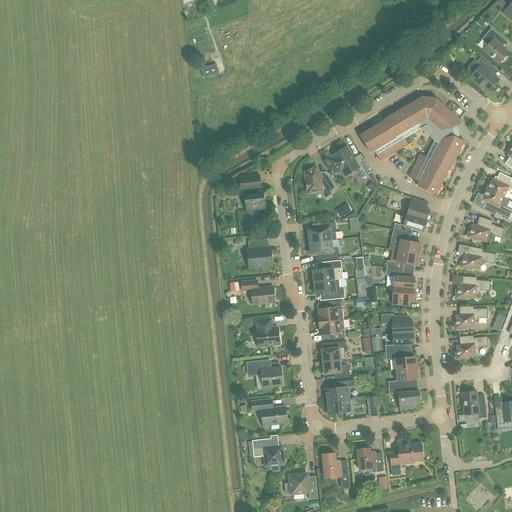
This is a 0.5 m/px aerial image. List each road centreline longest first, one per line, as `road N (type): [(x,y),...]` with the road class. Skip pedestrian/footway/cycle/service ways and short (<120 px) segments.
road 1 (residential): [(443,417),(312,430),(276,164),(346,124)]
road 2 (residential): [(346,124),(442,73),(501,119)]
road 3 (residential): [(438,378),(433,296),(452,207)]
road 4 (residential): [(452,207),(373,167),(346,124)]
